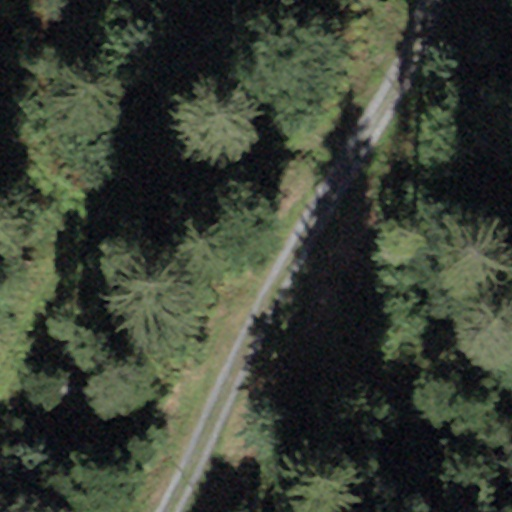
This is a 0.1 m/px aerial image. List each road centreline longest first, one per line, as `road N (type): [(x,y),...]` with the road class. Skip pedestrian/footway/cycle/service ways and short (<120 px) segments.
road 1 (track): [(0,389),(71,273),(199,166),(302,138),(352,145)]
road 2 (track): [(352,145),(170,511)]
road 3 (track): [(434,0),(421,39),(352,145)]
